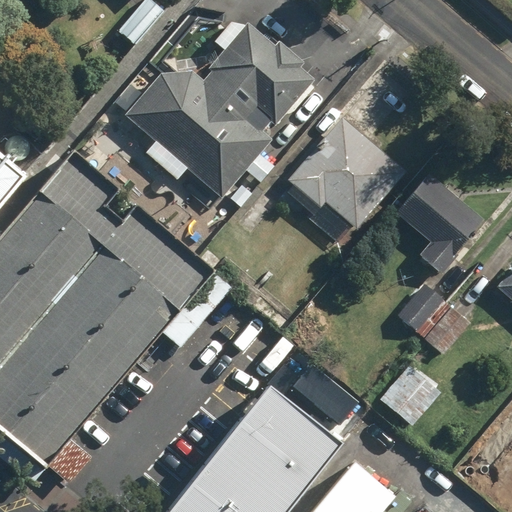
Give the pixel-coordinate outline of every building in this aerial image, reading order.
[(162,12),(148,0),(144,0),(114,34),(130,48),(162,12)] [(255,183),(242,172),(276,131),(289,141),(306,119),(292,108),(312,84),(295,70),(301,62),(277,42),(272,47),(244,24),(239,30),(228,22),(211,43),(222,52),(204,74),(206,76),(200,84),(170,60),(123,118),(184,167),(175,177),(214,208),(228,190),(241,200),(255,183)] [(405,172),(338,114),(281,179),(348,237),(405,172)] [(68,156),(0,235),(0,432),(43,469),(208,276),(68,156)] [(0,202),(20,179),(0,163),(0,202)] [(483,221),(422,172),(391,211),(427,241),(414,257),(438,277),(483,221)] [(511,265),(492,288),(511,306),(511,265)] [(446,301),(415,335),(439,357),(446,350),(457,361),(482,334),(446,301)] [(438,391),(408,366),(379,401),(409,426),(438,391)] [(270,386),(170,511),(289,511),(344,444),(270,386)] [(511,443),(483,478),(511,501),(511,443)] [(355,461),(312,511),(383,511),(396,497),(355,461)]
